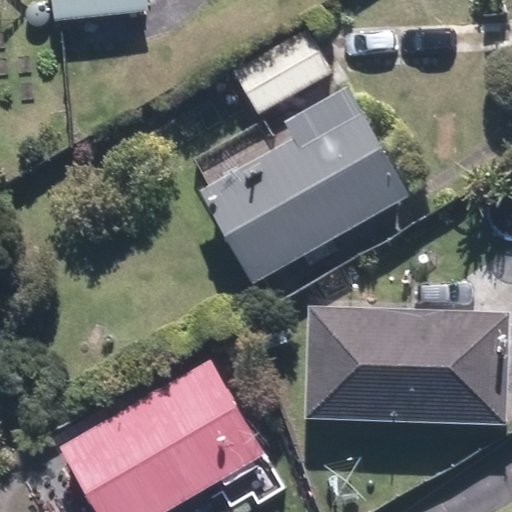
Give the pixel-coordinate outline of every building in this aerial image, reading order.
[(148,0),(55,0),(58,20),(150,10),(148,0)] [(309,28),(235,70),(260,114),(334,72),(309,28)] [(288,121),(298,138),(204,191),(257,283),(412,195),(349,86),(288,121)] [(292,305),(251,301),(245,352),(285,357),(292,305)] [(511,339),(511,311),(311,305),(307,415),(509,421),(511,339)] [(213,360),(64,447),(102,511),(162,511),(267,451),(213,360)]
